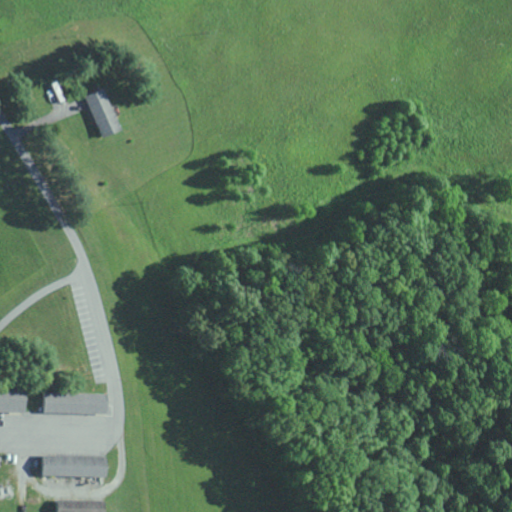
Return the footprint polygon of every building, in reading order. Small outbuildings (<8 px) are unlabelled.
[(98,137),(117,130),(102,88),(83,95),(98,137)] [(0,412),(21,412),(21,390),(0,390),(0,412)] [(40,413),(104,414),(104,394),(40,392),(40,413)] [(102,477),(103,457),(38,455),(38,476),(102,477)] [(101,511),(101,500),(53,499),(53,511),(101,511)]
